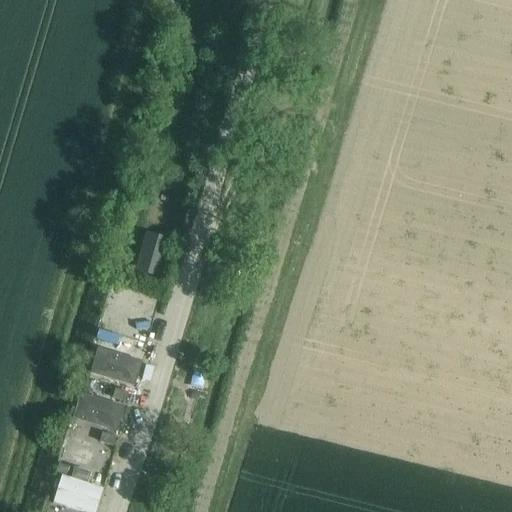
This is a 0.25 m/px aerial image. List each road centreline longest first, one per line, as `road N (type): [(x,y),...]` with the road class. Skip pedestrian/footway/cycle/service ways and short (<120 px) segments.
road 1 (track): [(212,511),(366,0)]
road 2 (unclassified): [(116,511),(267,0)]
road 3 (track): [(4,511),(154,0)]
road 4 (track): [(196,238),(250,157),(311,0)]
